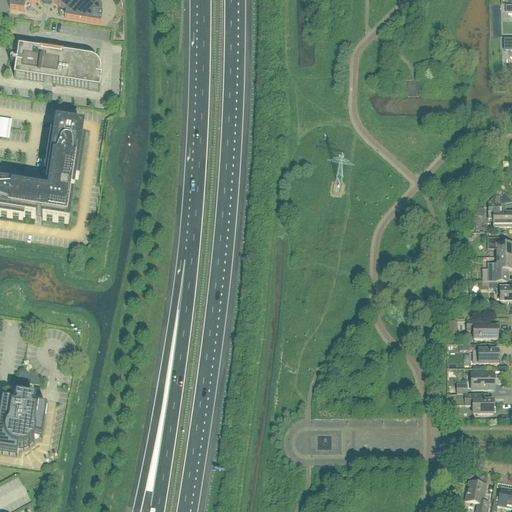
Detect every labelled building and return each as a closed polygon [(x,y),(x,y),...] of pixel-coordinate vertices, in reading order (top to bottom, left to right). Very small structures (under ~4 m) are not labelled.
[(5,0),(10,10),(24,12),(25,7),(41,1),(41,2),(42,3),(42,4),(43,4),(43,5),(44,5),(45,5),(45,6),(46,6),(47,6),(48,6),(49,5),(50,5),(51,4),(51,3),(52,3),(52,2),(65,14),(65,19),(64,19),(101,26),(102,8),(92,0),(5,0)] [(18,50),(14,79),(99,92),(101,79),(99,79),(100,75),(100,76),(100,75),(100,74),(100,73),(100,72),(100,71),(100,70),(100,69),(99,68),(99,67),(98,67),(98,66),(98,65),(97,65),(97,64),(96,64),(96,63),(95,63),(94,62),(93,62),(93,61),(92,61),(91,61),(62,56),(61,56),(60,57),(61,57),(60,58),(54,57),(54,54),(48,53),(48,56),(41,55),(41,54),(42,54),(42,53),(41,53),(40,53),(18,50)] [(0,139),(6,141),(9,121),(2,120),(2,124),(0,123),(0,139)] [(41,221),(67,225),(71,199),(68,199),(69,191),(72,192),(74,180),(77,181),(83,143),(80,142),(82,131),(56,127),(54,138),(51,138),(45,176),(48,176),(47,187),(38,185),(37,194),(26,192),(27,189),(0,185),(0,217),(22,221),(22,218),(34,220),(35,217),(42,218),(41,221)] [(492,221),(492,229),(511,229),(511,213),(500,214),(500,206),(500,198),(494,198),(488,205),(488,206),(488,221),(492,221)] [(496,252),(496,260),(511,259),(511,246),(501,246),(501,240),(487,240),(487,252),(496,252)] [(511,259),(496,260),(496,268),(487,268),(487,284),(506,284),(506,273),(511,272),(511,259)] [(500,291),(500,304),(511,304),(511,290),(502,291),(502,285),(488,285),(488,291),(500,291)] [(11,322),(11,368),(23,368),(23,345),(18,345),(18,322),(11,322)] [(473,333),(473,342),(497,342),(497,329),(489,330),(489,324),(466,324),(466,333),(473,333)] [(478,359),(478,366),(497,366),(497,353),(482,353),(482,347),(468,347),(468,353),(472,353),(472,359),(478,359)] [(17,384),(40,387),(40,385),(40,383),(39,380),(37,378),(36,376),(34,375),(31,374),(29,374),(26,374),(24,375),(22,376),(20,377),(19,379),(18,381),(17,384)] [(472,376),(472,392),(493,392),(493,376),(472,376)] [(464,397),(464,409),(472,409),(473,416),(492,416),(492,403),(479,403),(478,397),(464,397)] [(0,455),(2,456),(9,457),(16,458),(17,458),(18,450),(19,450),(20,450),(21,450),(22,450),(23,449),(24,449),(25,449),(26,448),(27,448),(28,447),(29,446),(30,446),(30,445),(31,444),(31,443),(32,443),(32,442),(32,441),(33,440),(33,439),(38,439),(42,440),(43,433),(43,432),(44,425),(45,418),(46,411),(46,410),(33,408),(34,402),(24,401),(22,400),(15,405),(2,403),(2,404),(1,411),(0,416),(0,455)] [(23,479),(12,479),(13,507),(23,507),(23,479)] [(475,511),(487,511),(489,505),(482,504),(485,487),(469,484),(466,504),(477,506),(475,511)] [(511,511),(511,492),(501,490),(499,501),(494,500),(491,511),(496,511),(497,509),(511,511)]
